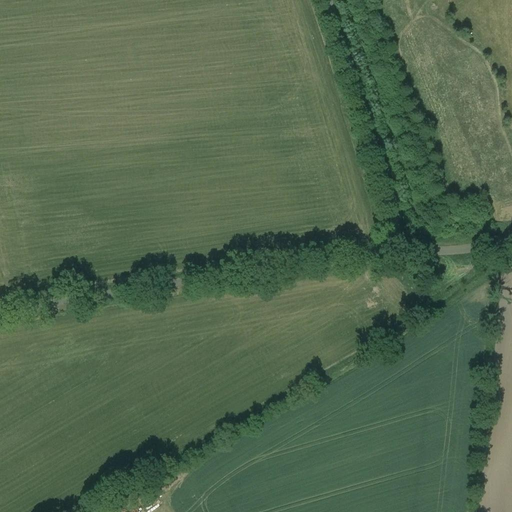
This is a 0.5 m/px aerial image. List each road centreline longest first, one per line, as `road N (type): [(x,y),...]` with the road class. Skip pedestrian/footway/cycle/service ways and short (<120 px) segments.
road 1 (unclassified): [(0,304),(390,246)]
road 2 (unclassified): [(390,246),(312,0)]
road 3 (unclassified): [(390,246),(458,250),(511,233)]
